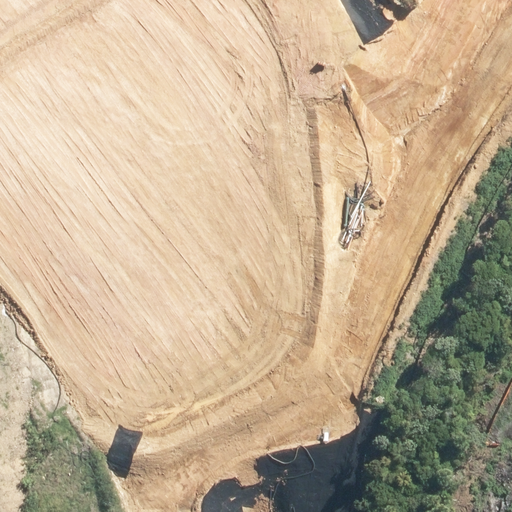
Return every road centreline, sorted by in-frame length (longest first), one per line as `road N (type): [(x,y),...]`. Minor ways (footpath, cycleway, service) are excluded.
road 1 (unknown): [(428,0),(349,152),(234,425),(208,511)]
road 2 (residential): [(6,0),(281,122)]
road 3 (unknown): [(0,437),(215,488)]
